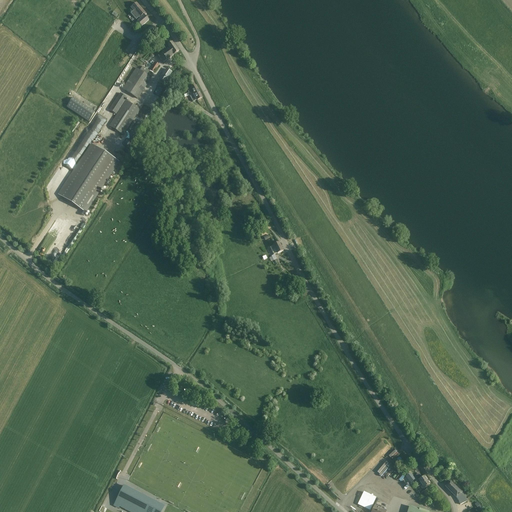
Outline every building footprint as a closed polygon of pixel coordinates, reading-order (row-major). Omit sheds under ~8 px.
[(132,6),(131,8),(134,11),(131,13),(136,19),(138,17),(140,19),(138,22),(142,26),(145,23),(149,20),(145,16),(146,14),(136,3),(135,4),(132,6)] [(103,106),(129,61),(115,53),(121,43),(125,45),(130,37),(115,29),(83,85),(77,82),(76,84),(80,86),(77,92),(103,106)] [(167,49),(158,56),(163,63),(171,57),(174,54),(174,55),(175,54),(179,51),(172,42),(169,44),(168,45),(167,45),(169,48),(167,49)] [(72,46),(46,92),(64,103),(91,56),(72,46)] [(159,65),(155,62),(150,70),(154,72),(159,65)] [(149,71),(143,67),(140,71),(136,68),(123,89),(138,99),(151,78),(147,75),(149,71)] [(166,69),(159,80),(164,84),(172,72),(166,69)] [(191,88),(187,90),(193,102),(197,100),(198,100),(202,98),(196,86),(191,88)] [(127,98),(120,93),(109,110),(116,114),(127,98)] [(95,113),(73,98),(67,108),(89,122),(95,113)] [(139,110),(126,101),(117,115),(109,126),(123,135),(139,110)] [(91,144),(59,195),(86,212),(119,162),(91,144)] [(283,251),(279,243),(273,246),(274,246),(270,248),(274,255),(277,253),(278,254),(283,251)] [(394,449),(387,457),(393,462),(399,454),(394,449)] [(383,463),(375,473),(380,477),(388,467),(383,463)] [(406,476),(411,483),(415,479),(410,473),(406,476)] [(430,484),(424,476),(415,483),(418,487),(421,484),(424,488),(430,484)] [(109,482),(104,496),(108,498),(114,484),(109,482)] [(445,487),(456,498),(460,505),(467,501),(462,491),(461,493),(450,482),(445,487)] [(123,487),(114,506),(118,508),(119,506),(121,507),(130,511),(153,511),(154,511),(157,505),(143,497),(142,498),(138,496),(138,495),(128,490),(127,490),(124,488),(125,486),(124,486),(124,487),(123,487)] [(356,504),(362,505),(365,493),(359,492),(356,504)] [(105,511),(110,502),(102,498),(95,511),(105,511)]
